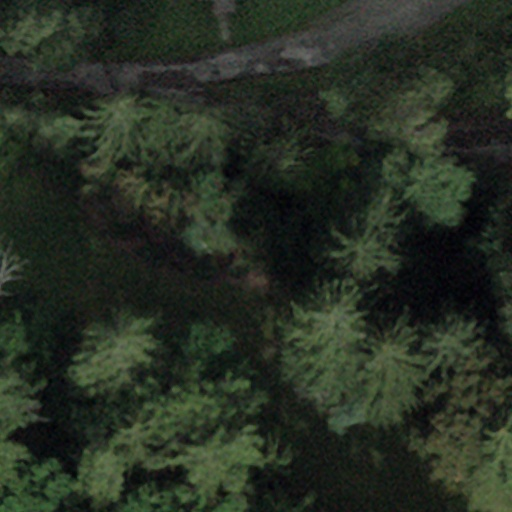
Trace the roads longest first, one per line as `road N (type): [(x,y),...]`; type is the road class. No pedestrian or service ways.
road 1 (track): [(152,87),(363,143),(511,135)]
road 2 (track): [(152,87),(433,0)]
road 3 (track): [(0,75),(152,87)]
